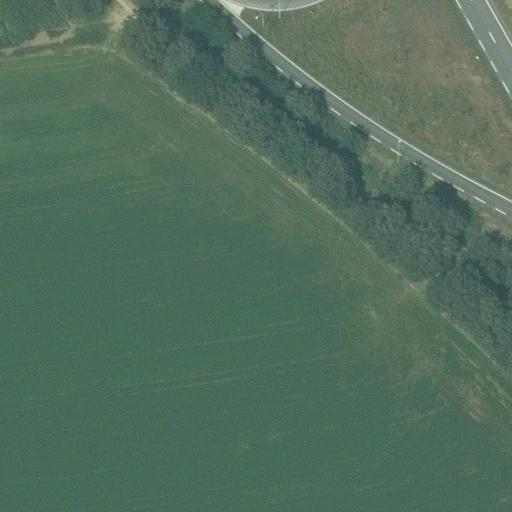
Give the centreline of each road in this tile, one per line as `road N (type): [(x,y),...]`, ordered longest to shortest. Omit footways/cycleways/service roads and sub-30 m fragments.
road 1 (track): [(125,0),(511,329)]
road 2 (primary): [(215,0),(302,79),(511,210)]
